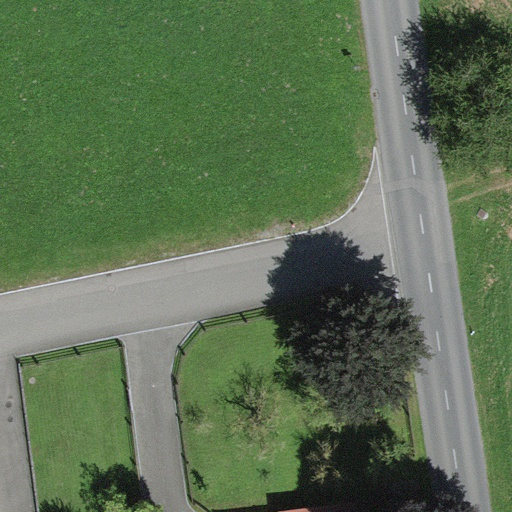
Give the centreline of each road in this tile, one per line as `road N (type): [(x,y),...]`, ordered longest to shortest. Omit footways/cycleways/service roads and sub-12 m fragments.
road 1 (residential): [(0,323),(425,242)]
road 2 (tertiary): [(463,511),(425,242)]
road 3 (tertiary): [(425,242),(389,0)]
